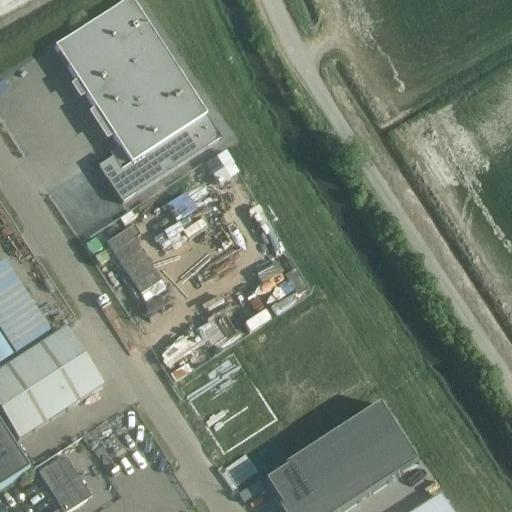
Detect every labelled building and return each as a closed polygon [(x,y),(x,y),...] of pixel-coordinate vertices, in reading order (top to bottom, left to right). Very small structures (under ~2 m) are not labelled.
[(219,142),(220,141),(205,118),(205,117),(129,0),(128,0),(53,49),(125,159),(115,165),(112,159),(97,169),(121,206),(122,205),(219,142)] [(199,185),(105,246),(145,307),(238,246),(199,185)] [(3,265),(0,267),(0,334),(14,356),(48,334),(3,265)] [(309,304),(259,337),(274,361),(325,328),(309,304)] [(325,328),(274,361),(290,385),(340,353),(325,328)] [(0,417),(17,444),(102,389),(64,331),(0,372),(0,417)] [(0,365),(12,358),(0,339),(0,365)] [(234,353),(180,388),(194,409),(194,410),(209,433),(210,434),(223,455),(277,420),(263,399),(263,398),(248,375),(247,374),(234,353)] [(340,353),(290,385),(306,409),(356,377),(340,353)] [(356,377),(306,409),(322,434),(372,402),(356,377)] [(346,511),(419,465),(382,407),(264,484),(281,511),(346,511)] [(0,491),(27,474),(0,432),(0,491)] [(62,457),(37,473),(62,511),(68,511),(90,498),(62,457)] [(449,511),(440,498),(418,511),(449,511)]
